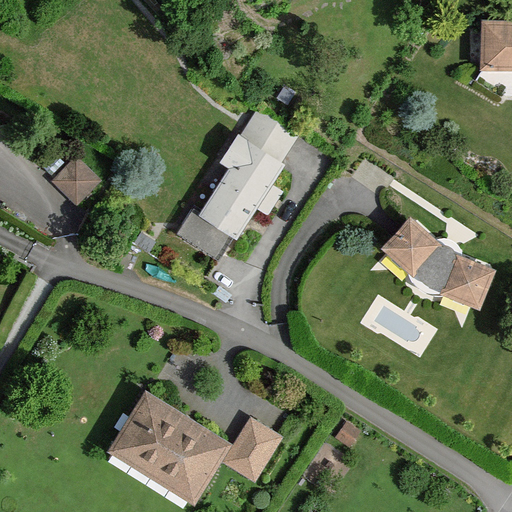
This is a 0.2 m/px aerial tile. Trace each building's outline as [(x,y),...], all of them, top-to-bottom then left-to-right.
[(511,19),(480,19),(479,67),(511,68),(511,19)] [(283,160),(234,131),(217,159),(227,165),(198,212),(237,236),(283,160)] [(103,180),(75,154),(51,179),(79,205),(103,180)] [(436,242),(406,216),(379,245),(410,275),(419,284),(428,288),(441,291),(476,304),(491,265),(454,253),(451,248),(445,244),(436,242)] [(151,385),(108,448),(193,506),(236,443),(151,385)] [(363,427),(347,417),(336,435),(351,445),(363,427)] [(283,435),(255,419),(228,466),(256,482),(283,435)]
